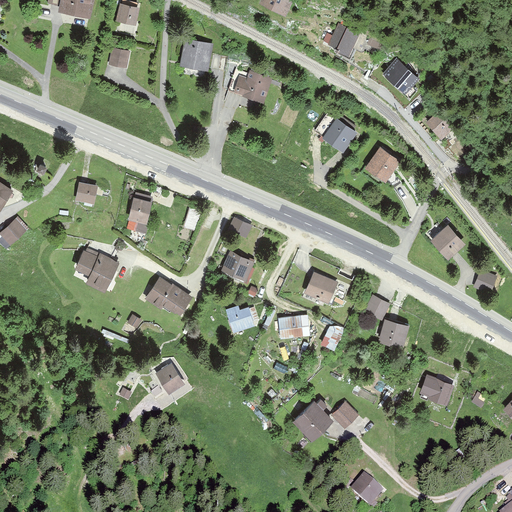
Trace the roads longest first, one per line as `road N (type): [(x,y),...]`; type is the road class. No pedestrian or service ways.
road 1 (secondary): [(237,193),(0,94)]
road 2 (residential): [(237,193),(195,287),(127,256)]
road 3 (secondary): [(396,265),(237,193)]
road 4 (residential): [(396,265),(438,179),(452,169),(472,170)]
road 5 (secondary): [(511,331),(396,265)]
road 6 (unknown): [(82,128),(57,180),(0,212)]
